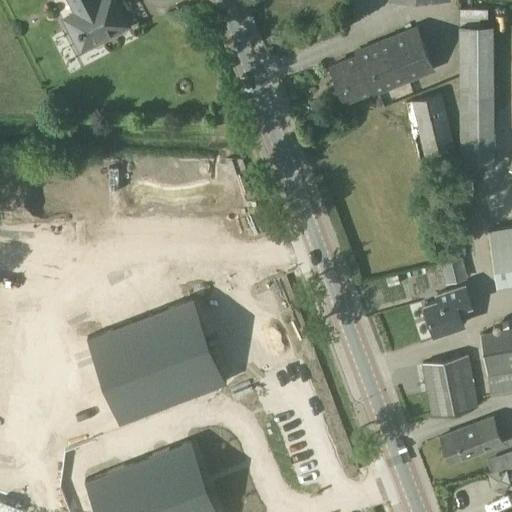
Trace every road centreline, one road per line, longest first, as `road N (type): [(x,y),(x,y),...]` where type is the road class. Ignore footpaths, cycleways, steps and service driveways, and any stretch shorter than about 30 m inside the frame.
road 1 (primary): [(422,511),(222,0)]
road 2 (unknown): [(162,324),(108,339),(37,385),(22,429),(53,479),(83,492),(175,466),(190,454),(194,427)]
road 3 (unknown): [(338,296),(162,324)]
